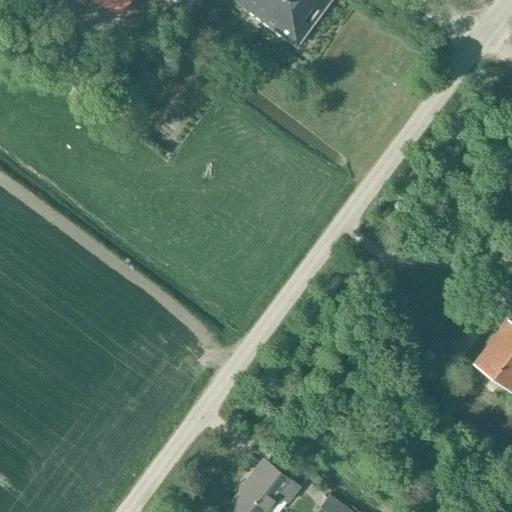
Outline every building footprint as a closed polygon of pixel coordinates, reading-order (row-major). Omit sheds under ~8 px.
[(100,0),(120,14),(130,1),(130,0),(100,0)] [(235,0),(296,45),(329,1),(329,0),(235,0)] [(89,73),(93,67),(71,52),(62,64),(82,80),(80,82),(92,90),(98,81),(89,73)] [(511,387),(511,322),(506,318),(476,359),(511,387)] [(287,503),(299,487),(272,466),(264,476),(256,469),(247,480),(250,482),(232,504),(242,511),(269,511),(281,498),(287,503)] [(316,511),(355,511),(329,493),(316,511)]
